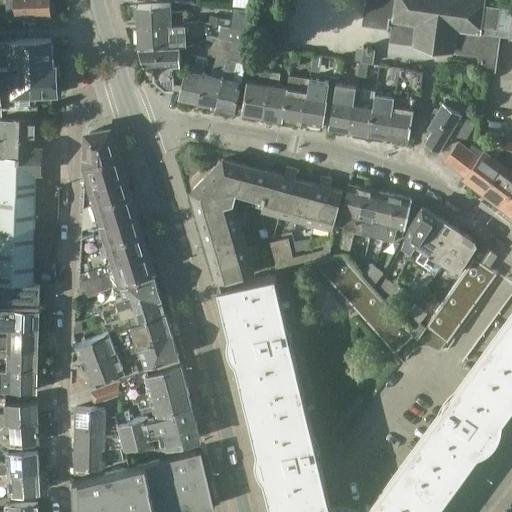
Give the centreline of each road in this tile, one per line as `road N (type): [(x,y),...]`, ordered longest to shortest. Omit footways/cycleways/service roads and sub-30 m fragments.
road 1 (residential): [(61,511),(58,373),(76,109),(111,98)]
road 2 (tertiary): [(245,511),(186,271),(131,106)]
road 3 (residential): [(511,246),(452,199),(395,172),(131,106)]
road 4 (unknown): [(395,172),(433,65),(323,20)]
